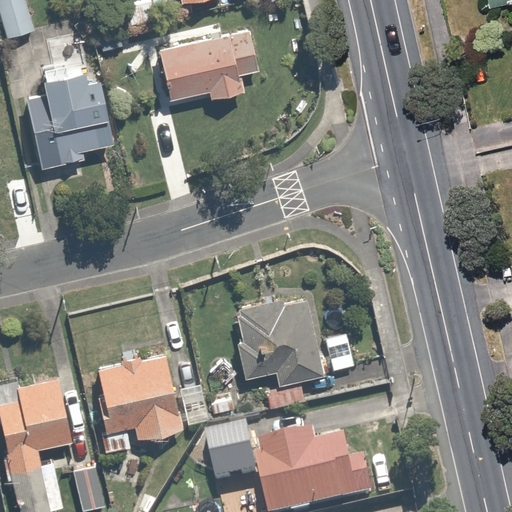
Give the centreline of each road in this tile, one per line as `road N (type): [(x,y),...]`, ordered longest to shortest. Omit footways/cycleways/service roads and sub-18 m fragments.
road 1 (residential): [(0,279),(103,256),(410,160)]
road 2 (secondary): [(410,160),(489,511)]
road 3 (secondary): [(372,0),(410,160)]
